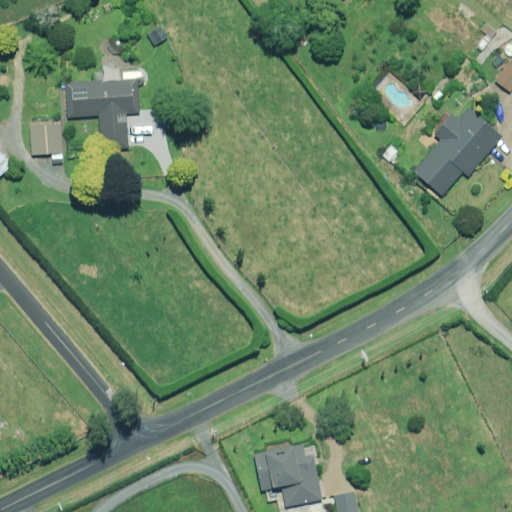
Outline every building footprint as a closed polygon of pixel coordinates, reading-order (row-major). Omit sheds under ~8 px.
[(511,51),(493,80),(511,92),(511,51)] [(122,73),(123,81),(106,82),(106,74),(96,75),(96,83),(69,85),(71,119),(101,117),(102,143),(122,142),(120,115),(141,114),(140,87),(145,87),(145,72),(122,73)] [(480,121),(468,110),(459,121),(454,117),(437,136),(444,141),(416,173),(444,197),(464,173),(470,178),(504,138),(482,119),(480,121)] [(65,154),(63,125),(33,127),(34,156),(65,154)] [(400,153),(393,147),(384,157),(391,163),(400,153)] [(0,178),(13,167),(0,151),(0,178)] [(327,500),(316,444),(256,455),(263,492),(283,488),(287,508),(327,500)] [(359,511),(356,493),(336,496),(338,511),(359,511)]
